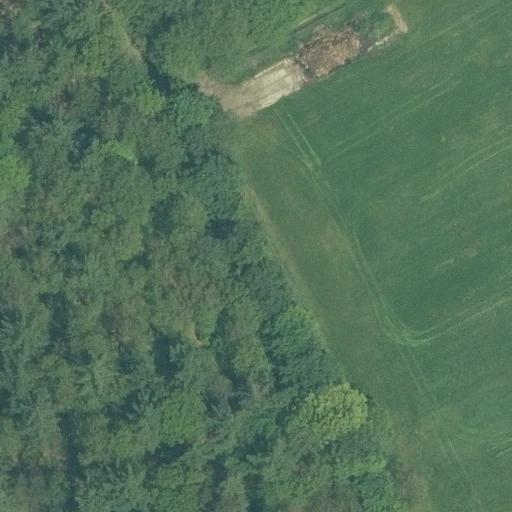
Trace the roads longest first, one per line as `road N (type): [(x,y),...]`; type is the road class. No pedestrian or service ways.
road 1 (track): [(142,94),(350,511)]
road 2 (track): [(330,0),(142,94)]
road 3 (track): [(0,244),(100,113)]
road 4 (track): [(142,94),(0,144)]
